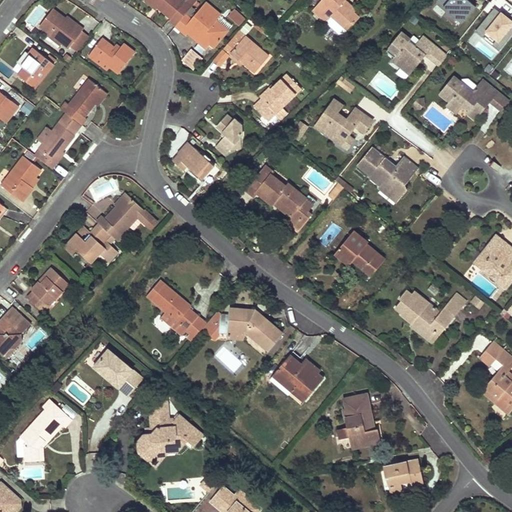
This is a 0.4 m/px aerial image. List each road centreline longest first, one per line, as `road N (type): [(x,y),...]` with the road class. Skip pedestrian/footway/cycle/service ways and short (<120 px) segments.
road 1 (residential): [(148,165),(175,203),(418,390),(476,471)]
road 2 (residential): [(0,279),(90,167),(117,158),(148,165)]
road 3 (residential): [(493,194),(500,179),(474,156),(451,183),(477,205)]
